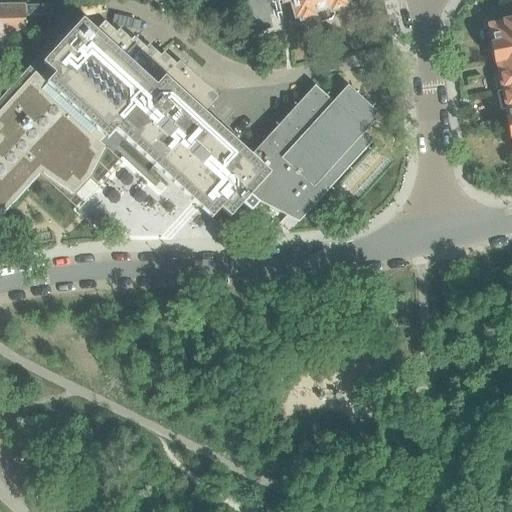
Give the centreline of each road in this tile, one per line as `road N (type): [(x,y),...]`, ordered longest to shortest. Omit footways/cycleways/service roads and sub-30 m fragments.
road 1 (residential): [(424,243),(323,260),(99,271),(0,286)]
road 2 (unknown): [(231,511),(138,450),(122,394),(141,340),(162,311),(254,266)]
road 3 (residential): [(424,243),(436,152),(418,0)]
